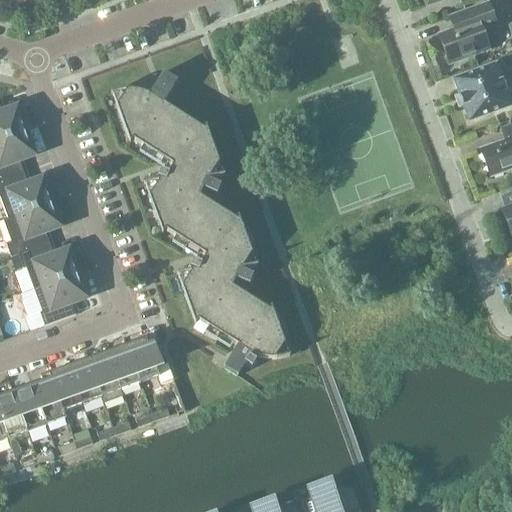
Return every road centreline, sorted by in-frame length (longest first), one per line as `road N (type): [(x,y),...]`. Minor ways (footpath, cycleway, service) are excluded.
road 1 (residential): [(0,363),(124,318),(33,60)]
road 2 (residential): [(511,332),(387,0)]
road 3 (residential): [(33,60),(197,0)]
